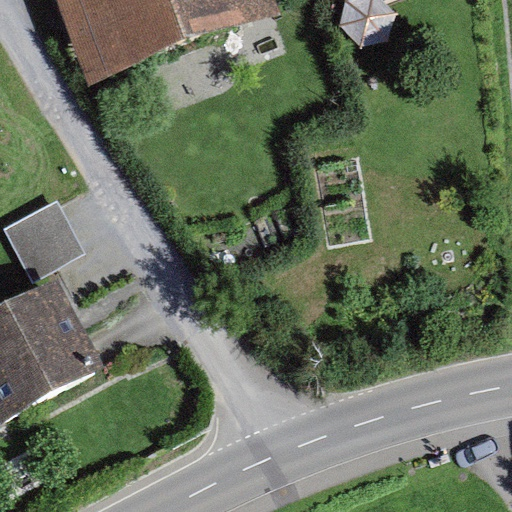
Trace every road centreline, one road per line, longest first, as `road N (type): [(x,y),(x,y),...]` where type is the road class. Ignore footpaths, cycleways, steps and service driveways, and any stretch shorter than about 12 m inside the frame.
road 1 (track): [(0,6),(278,456)]
road 2 (tertiary): [(511,387),(278,456),(164,511)]
